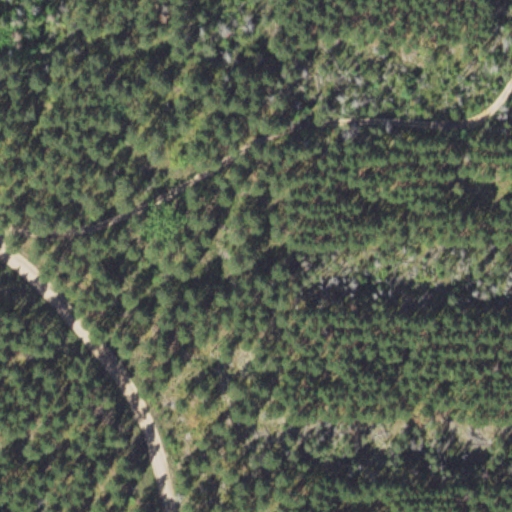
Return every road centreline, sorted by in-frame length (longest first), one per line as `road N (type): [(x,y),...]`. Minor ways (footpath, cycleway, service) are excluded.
road 1 (track): [(511,56),(484,118),(318,123),(53,238),(0,233)]
road 2 (residential): [(0,247),(117,370),(153,435),(170,511)]
